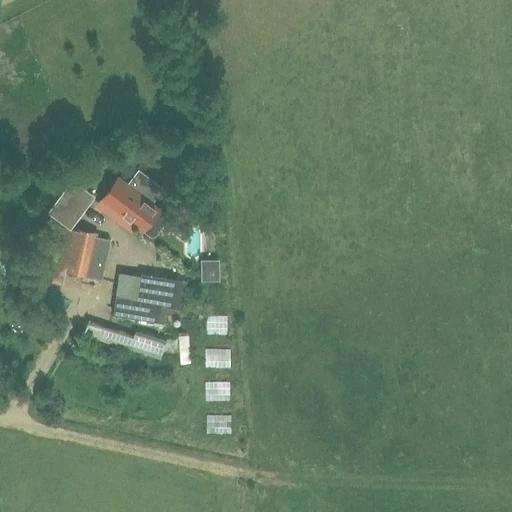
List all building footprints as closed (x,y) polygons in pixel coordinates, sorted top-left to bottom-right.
[(47,209),(69,226),(93,194),(71,177),(47,209)] [(133,225),(139,230),(142,227),(151,234),(155,234),(167,218),(166,214),(118,177),(96,205),(129,230),(133,225)] [(97,233),(52,222),(38,280),(61,285),(64,271),(87,276),(97,233)] [(99,228),(95,268),(110,269),(114,229),(99,228)] [(205,271),(226,271),(227,249),(205,248),(205,271)] [(185,279),(140,272),(136,298),(115,295),(112,314),(163,322),(165,306),(181,308),(185,279)] [(195,285),(197,306),(207,306),(205,284),(195,285)] [(213,305),(214,325),(233,325),(232,304),(213,305)] [(82,333),(128,349),(133,336),(87,320),(82,333)] [(199,349),(194,323),(180,326),(185,352),(199,349)] [(237,359),(238,339),(213,338),(213,358),(237,359)]
